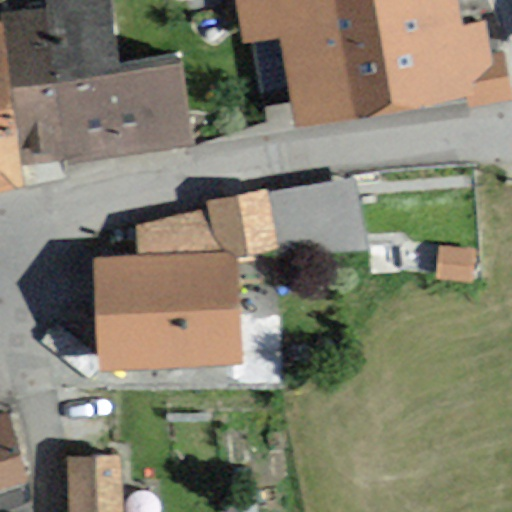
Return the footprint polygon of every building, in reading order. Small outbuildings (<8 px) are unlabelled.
[(46,0),(49,15),(12,19),(30,162),(192,142),(182,60),(113,69),(104,0),(46,0)] [(457,0),(240,0),(250,46),(282,40),(300,129),(473,95),(474,104),(508,98),(501,64),(493,66),(485,22),(463,27),(457,0)] [(30,162),(12,19),(0,20),(0,195),(33,191),(30,162)] [(146,223),(151,255),(105,259),(108,372),(241,366),(234,254),(366,247),(356,180),(187,206),(188,217),(146,223)] [(0,480),(24,472),(3,411),(0,412),(0,480)] [(124,511),(122,459),(70,461),(72,511),(124,511)]
